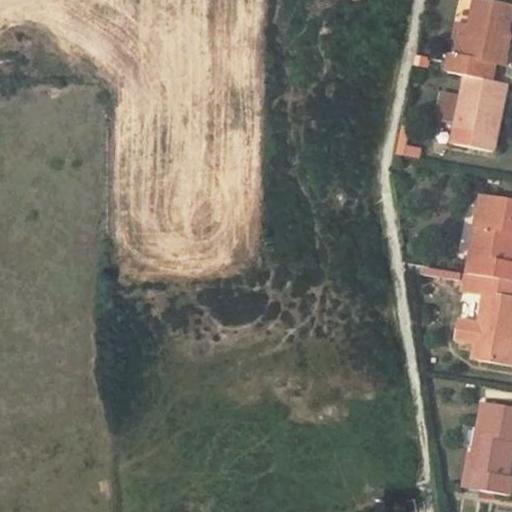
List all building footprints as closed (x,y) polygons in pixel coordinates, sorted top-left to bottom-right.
[(463,61),(451,59),(447,80),(463,83),(493,89),(497,65),(506,67),(511,32),(511,13),(473,6),(463,61)] [(493,89),(463,83),(459,106),(454,131),(451,149),(495,157),(499,133),(493,132),(498,107),(504,108),(508,91),(493,89)] [(454,131),(459,106),(440,102),(435,128),(454,131)] [(402,136),(398,153),(409,155),(412,138),(402,136)] [(483,231),(474,230),(467,275),(471,275),(511,282),(511,262),(510,262),(511,249),(511,202),(489,198),(483,231)] [(511,332),(511,306),(507,306),(511,282),(471,275),(467,299),(479,302),(470,357),(507,363),(511,332)] [(483,487),(511,491),(511,400),(495,398),(491,422),(484,420),(480,451),(477,466),(486,467),(483,487)]
